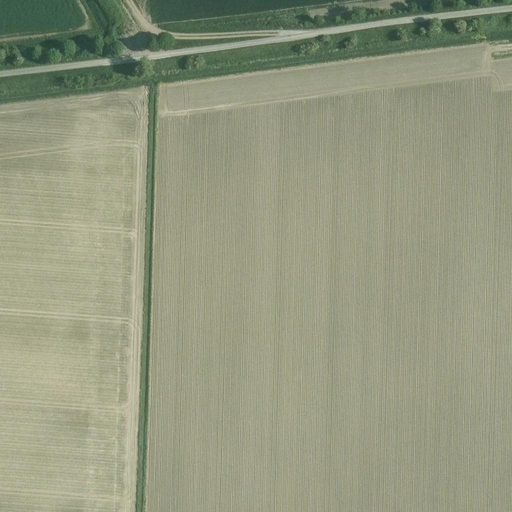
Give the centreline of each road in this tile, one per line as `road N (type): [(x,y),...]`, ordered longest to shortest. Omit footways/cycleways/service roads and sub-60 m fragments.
road 1 (unclassified): [(511,9),(0,73)]
road 2 (track): [(294,36),(171,35),(143,22),(126,0)]
